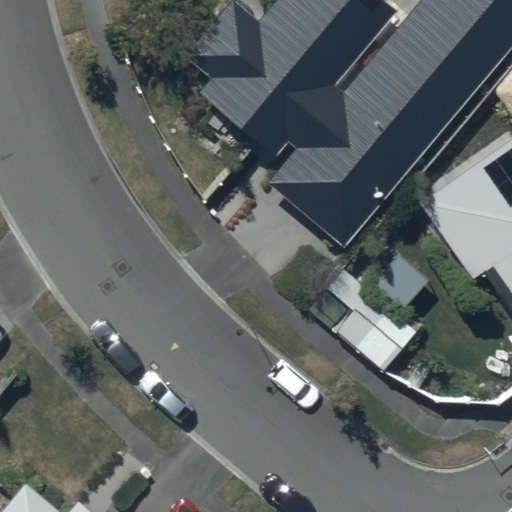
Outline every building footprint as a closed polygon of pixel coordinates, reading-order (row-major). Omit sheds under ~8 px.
[(237,0),(218,0),(179,45),(206,68),(195,81),(211,95),(189,122),(234,160),(255,135),(278,154),(262,174),(338,237),(511,28),(511,0),(411,0),(341,85),(330,75),(392,1),(389,0),(265,0),(254,14),(237,0)] [(511,58),(492,82),(511,109),(511,58)] [(511,123),(413,191),(466,268),(476,262),(501,299),(511,291),(511,123)] [(386,299),(338,260),(321,280),(324,282),(305,305),(327,324),(329,321),(352,341),(386,299)] [(58,506),(20,473),(0,496),(0,511),(98,511),(72,490),(58,506)]
